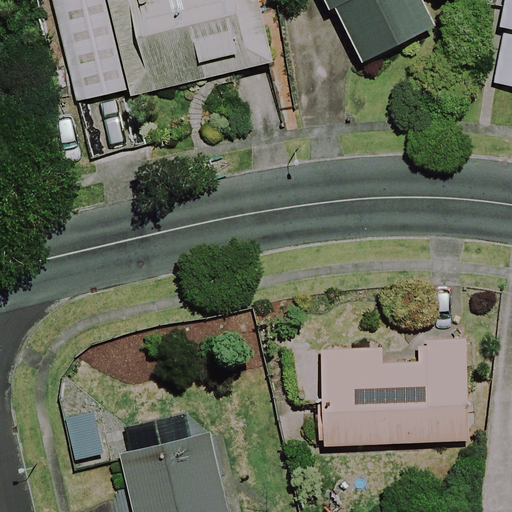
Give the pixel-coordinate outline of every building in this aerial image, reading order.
[(46,0),(70,106),(127,95),(108,0),(46,0)] [(108,0),(127,95),(128,99),(275,66),(260,0),(108,0)] [(360,66),(436,30),(422,0),(318,0),(325,15),(334,11),(360,66)] [(511,0),(502,0),(488,88),(511,91),(511,0)] [(469,338),(318,346),(323,453),(474,446),(469,338)] [(226,511),(209,434),(117,454),(129,511),(226,511)]
